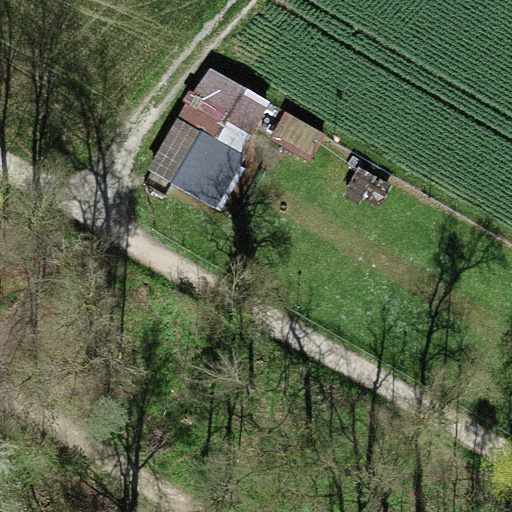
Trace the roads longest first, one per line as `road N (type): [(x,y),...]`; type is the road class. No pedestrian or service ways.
road 1 (track): [(511,452),(79,201)]
road 2 (track): [(242,0),(120,134),(79,201)]
